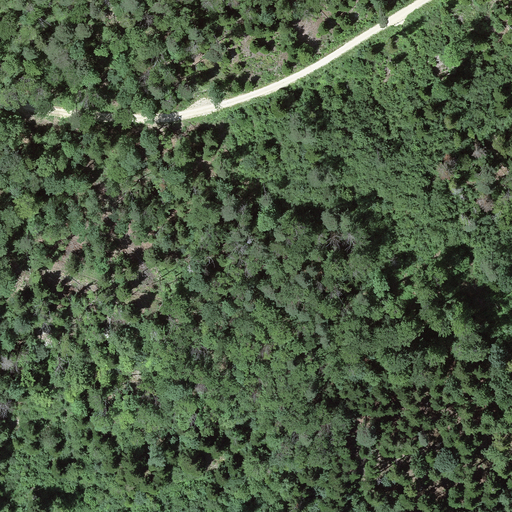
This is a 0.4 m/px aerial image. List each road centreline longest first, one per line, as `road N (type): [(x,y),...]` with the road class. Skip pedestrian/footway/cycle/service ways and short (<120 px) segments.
road 1 (track): [(0,249),(342,341),(511,346)]
road 2 (track): [(424,0),(279,84),(194,112),(129,117),(0,98)]
